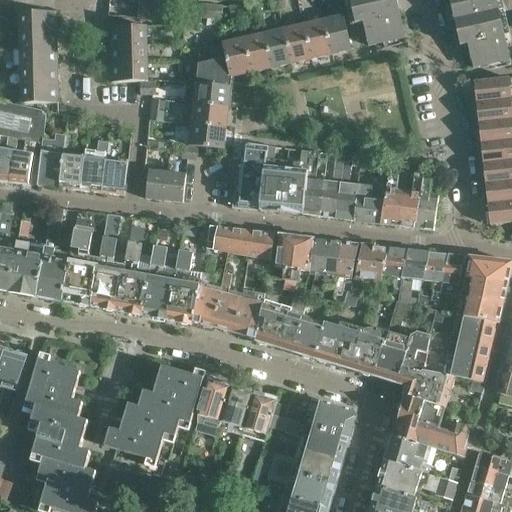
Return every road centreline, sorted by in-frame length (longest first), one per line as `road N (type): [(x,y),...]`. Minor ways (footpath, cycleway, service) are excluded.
road 1 (residential): [(0,314),(198,352),(379,407),(349,511)]
road 2 (residential): [(0,193),(468,243)]
road 3 (residential): [(468,243),(423,0)]
road 4 (residential): [(456,511),(511,298)]
